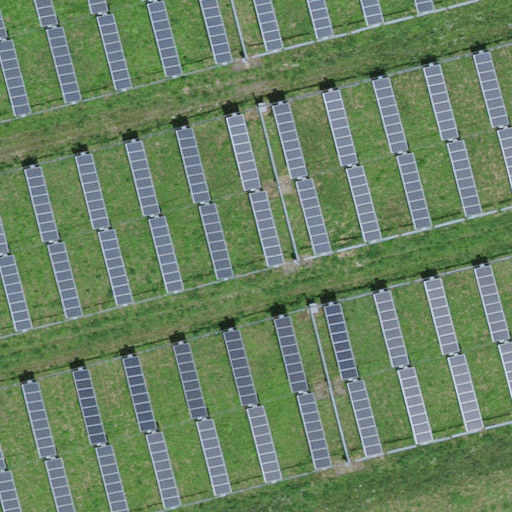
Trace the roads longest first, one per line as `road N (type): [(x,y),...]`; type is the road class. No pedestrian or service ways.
road 1 (track): [(511,22),(0,153)]
road 2 (track): [(511,237),(0,366)]
road 3 (track): [(511,450),(265,511)]
